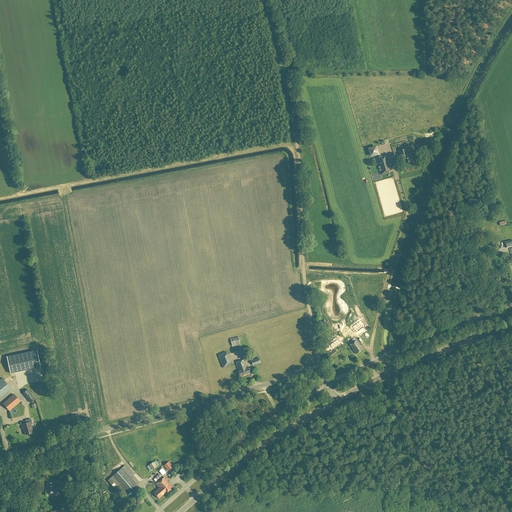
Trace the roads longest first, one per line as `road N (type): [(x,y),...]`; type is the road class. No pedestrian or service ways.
road 1 (track): [(264,0),(295,135),(315,370)]
road 2 (unclassified): [(0,457),(308,369),(336,400)]
road 3 (tertiary): [(181,511),(269,440),(336,400)]
road 4 (tertiary): [(336,400),(442,350),(511,328)]
